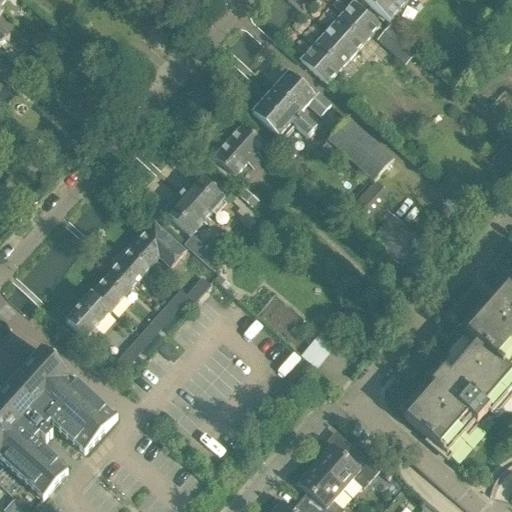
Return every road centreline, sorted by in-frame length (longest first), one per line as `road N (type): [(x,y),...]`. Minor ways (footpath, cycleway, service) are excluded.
road 1 (residential): [(242,0),(0,270)]
road 2 (residential): [(348,396),(511,217)]
road 3 (residential): [(484,511),(348,396)]
road 4 (residential): [(236,511),(348,396)]
